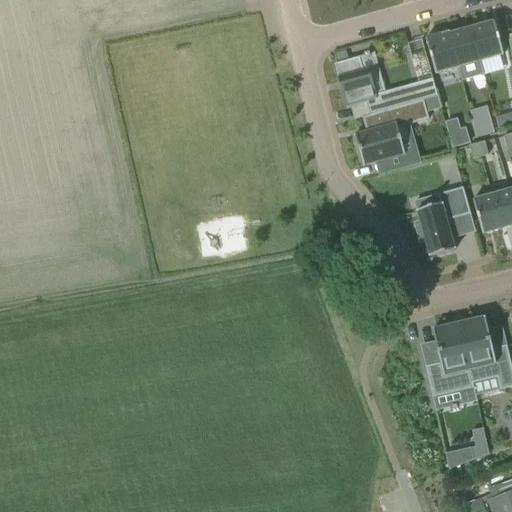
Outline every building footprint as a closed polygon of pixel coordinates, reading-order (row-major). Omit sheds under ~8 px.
[(493,23),(470,29),(479,62),(483,75),(483,76),(503,71),(499,57),(503,56),(493,23)] [(449,35),(458,68),(461,81),(483,75),(479,62),(470,29),(449,35)] [(449,33),(425,40),(435,75),(458,68),(449,35),(449,33)] [(350,109),(366,104),(369,116),(423,101),(423,102),(437,98),(432,80),(385,93),(375,96),(368,74),(379,71),(374,54),(369,55),(368,53),(363,54),(364,57),(334,65),(346,110),(350,109)] [(369,116),(362,119),(366,133),(354,136),(363,168),(404,157),(397,131),(429,122),(423,102),(423,101),(369,116)] [(511,117),(496,122),(499,133),(511,129),(511,117)] [(485,122),(473,125),(477,139),(488,136),(485,122)] [(464,132),(448,136),(452,150),(468,145),(464,132)] [(511,139),(511,135),(503,137),(507,150),(511,148),(511,139)] [(484,143),(476,145),(480,158),(487,156),(484,143)] [(476,145),(468,147),(472,160),(480,158),(476,145)] [(419,223),(415,225),(420,242),(424,241),(429,259),(454,252),(446,222),(470,215),(462,189),(437,196),(440,206),(416,212),(419,223)] [(511,227),(511,206),(508,191),(490,196),(500,230),(511,227)] [(500,230),(490,196),(472,201),(482,236),(500,230)] [(484,319),(458,325),(472,386),(497,380),(499,392),(511,388),(511,372),(506,347),(491,350),(484,319)] [(472,386),(458,325),(432,331),(439,365),(425,368),(432,399),(473,389),(472,386)] [(479,429),(467,431),(470,446),(438,453),(441,467),(485,458),(479,429)] [(511,511),(511,494),(486,504),(489,511),(511,511)] [(485,511),(481,501),(463,508),(464,511),(485,511)]
